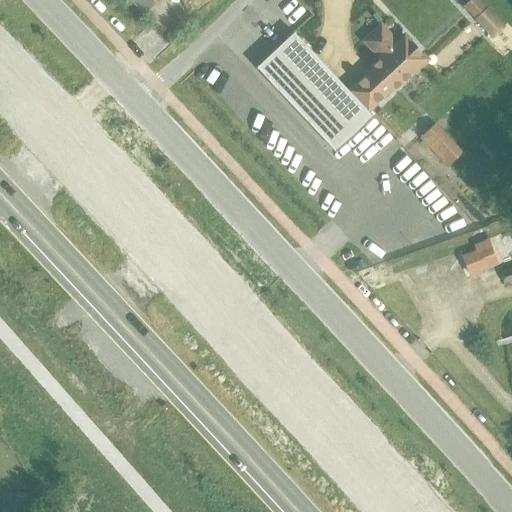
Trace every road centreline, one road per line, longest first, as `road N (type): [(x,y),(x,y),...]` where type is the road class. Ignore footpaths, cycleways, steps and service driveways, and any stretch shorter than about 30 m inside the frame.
road 1 (motorway): [(401,511),(0,77)]
road 2 (unclassified): [(511,506),(142,100)]
road 3 (motorway): [(0,190),(299,511)]
road 4 (unclassified): [(162,511),(0,327)]
road 5 (unclassified): [(142,100),(241,0)]
road 6 (unclassified): [(142,100),(47,0)]
